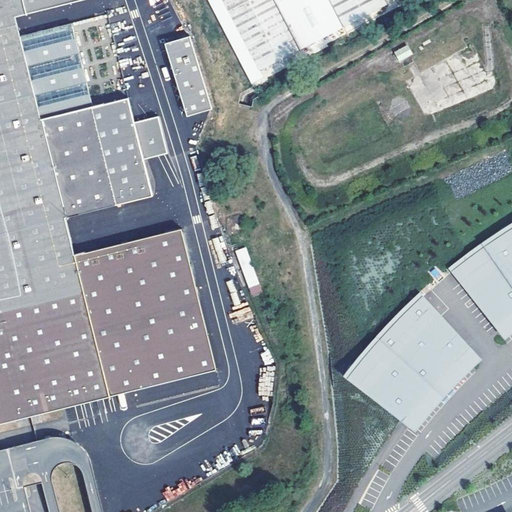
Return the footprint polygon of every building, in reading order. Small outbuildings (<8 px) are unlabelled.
[(0,0),(0,422),(216,369),(182,228),(75,255),(66,217),(153,196),(143,158),(168,152),(159,116),(134,122),(128,98),(93,106),(72,23),(20,36),(15,17),(82,0),(0,0)] [(387,3),(385,0),(223,0),(259,70),(387,3)] [(190,32),(165,39),(188,113),(212,105),(190,32)] [(407,45),(395,52),(400,60),(412,54),(407,45)] [(511,222),(493,234),(465,254),(448,267),(506,339),(511,334),(511,222)] [(245,247),(235,250),(251,295),(262,292),(245,247)] [(435,267),(430,272),(437,280),(442,276),(435,267)] [(483,360),(420,292),(391,320),(371,342),(359,355),(343,375),(417,432),(433,412),(456,385),(483,360)] [(272,394),(271,387),(259,388),(259,395),(272,394)] [(0,511),(31,511),(27,494),(18,460),(15,445),(0,448),(0,511)]
